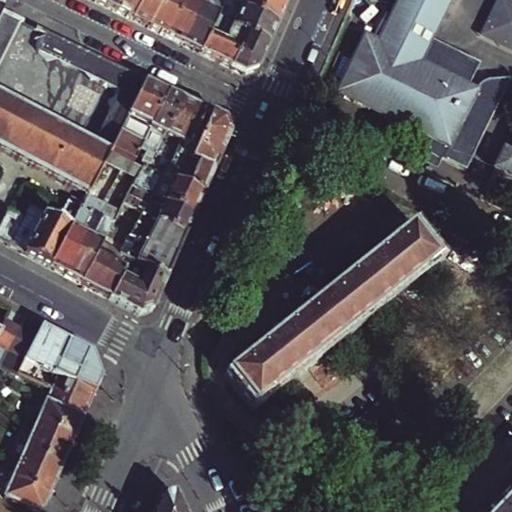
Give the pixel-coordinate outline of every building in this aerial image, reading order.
[(113,11),(118,0),(96,0),(96,2),(113,11)] [(118,0),(113,11),(131,20),(140,0),(118,0)] [(162,0),(140,0),(131,20),(148,28),(162,0)] [(162,0),(148,28),(165,36),(182,0),(162,0)] [(182,0),(165,36),(182,44),(201,6),(203,0),(182,0)] [(203,0),(201,6),(217,14),(223,0),(203,0)] [(217,14),(233,26),(268,43),(276,25),(241,8),(223,0),(217,14)] [(244,0),(223,0),(241,8),(244,0)] [(284,7),(268,0),(244,0),(241,8),(276,25),(284,7)] [(511,0),(399,0),(378,43),(364,36),(336,94),(448,149),(442,160),(465,172),(511,81),(491,72),(486,72),(482,75),(476,92),(467,88),(478,65),(430,40),(450,0),(511,0)] [(511,1),(509,0),(497,0),(479,37),(511,53),(511,1)] [(199,53),(208,33),(211,27),(217,14),(201,6),(182,44),(199,53)] [(0,67),(23,22),(4,13),(0,21),(0,67)] [(268,43),(233,26),(229,35),(226,42),(238,48),(229,68),(243,74),(257,69),(268,43)] [(199,53),(229,68),(238,48),(226,42),(208,33),(199,53)] [(100,137),(117,145),(122,136),(125,128),(146,83),(49,35),(40,53),(120,92),(100,137)] [(153,130),(168,94),(146,83),(125,128),(149,139),(153,130)] [(183,101),(168,94),(153,130),(165,136),(183,101)] [(112,155),(0,98),(0,152),(88,198),(112,155)] [(180,144),(198,108),(183,101),(165,136),(180,144)] [(224,121),(198,108),(180,144),(163,177),(203,196),(230,137),(224,121)] [(137,165),(145,147),(122,136),(117,145),(114,154),(129,161),(137,165)] [(493,170),(511,179),(511,155),(503,151),(493,170)] [(129,161),(115,186),(130,194),(133,189),(145,168),(141,167),(137,165),(129,161)] [(144,161),(141,167),(145,168),(148,170),(151,164),(144,161)] [(158,168),(151,164),(148,170),(155,173),(158,168)] [(133,189),(154,199),(194,218),(203,196),(163,177),(155,173),(148,170),(145,168),(133,189)] [(80,285),(97,255),(103,243),(119,215),(125,204),(127,201),(118,196),(95,235),(89,232),(87,236),(65,276),(80,285)] [(194,218),(154,199),(150,207),(129,197),(127,201),(125,204),(144,214),(186,236),(194,218)] [(71,228),(84,205),(73,199),(60,222),(71,228)] [(119,215),(138,225),(144,214),(125,204),(119,215)] [(49,268),(65,276),(87,236),(82,233),(94,211),(84,205),(71,228),(49,268)] [(9,247),(24,255),(47,215),(32,207),(25,220),(9,247)] [(10,211),(0,227),(0,242),(9,247),(25,220),(10,211)] [(148,244),(177,258),(186,236),(144,214),(138,225),(131,237),(147,245),(148,244)] [(49,268),(71,228),(60,222),(47,215),(24,255),(49,268)] [(230,374),(254,404),(327,346),(434,260),(409,230),(286,328),(230,374)] [(168,279),(177,258),(148,244),(147,245),(131,237),(122,253),(121,255),(125,257),(132,260),(168,279)] [(103,243),(97,255),(120,268),(125,257),(121,255),(122,253),(103,243)] [(120,268),(97,255),(80,285),(110,300),(132,260),(125,257),(120,268)] [(154,311),(168,279),(132,260),(110,300),(138,316),(154,311)] [(0,368),(7,351),(19,328),(5,321),(0,330),(0,368)] [(93,353),(42,326),(36,337),(24,360),(16,375),(32,382),(38,368),(57,376),(51,390),(52,391),(87,406),(93,392),(95,393),(102,378),(93,353)] [(36,337),(19,328),(7,351),(24,360),(36,337)] [(0,368),(16,375),(24,360),(7,351),(0,368)] [(87,406),(52,391),(46,405),(45,405),(32,436),(68,451),(87,406)] [(19,467),(54,483),(68,451),(32,436),(19,467)] [(41,511),(54,483),(19,467),(4,499),(35,511),(41,511)] [(152,511),(183,511),(174,493),(160,495),(152,511)] [(511,511),(511,498),(498,511),(511,511)]
